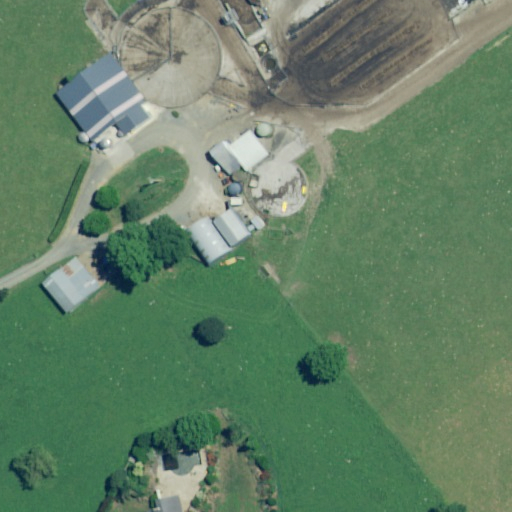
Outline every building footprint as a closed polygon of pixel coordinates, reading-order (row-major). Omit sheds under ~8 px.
[(147,99),(114,55),(62,94),(98,143),(116,130),(125,142),(155,119),(143,103),(147,99)] [(242,182),(243,182),(244,182),(245,182),(246,181),(247,181),(248,180),(248,179),(249,178),(249,177),(249,176),(249,175),(248,174),(248,173),(247,172),(246,171),(246,170),(245,170),(243,170),(246,168),(250,174),(273,156),(255,132),(233,149),(228,142),(215,152),(234,177),(236,175),(236,176),(236,177),(237,178),(237,179),(238,180),(239,181),(240,182),(241,182),(242,182)] [(254,236),(235,211),(219,223),(238,248),(254,236)] [(234,253),(212,219),(192,232),(214,266),(234,253)] [(129,270),(119,258),(109,266),(118,278),(129,270)] [(104,288),(81,260),(49,286),(72,314),(104,288)] [(186,511),(183,497),(163,502),(165,509),(153,511),(186,511)]
